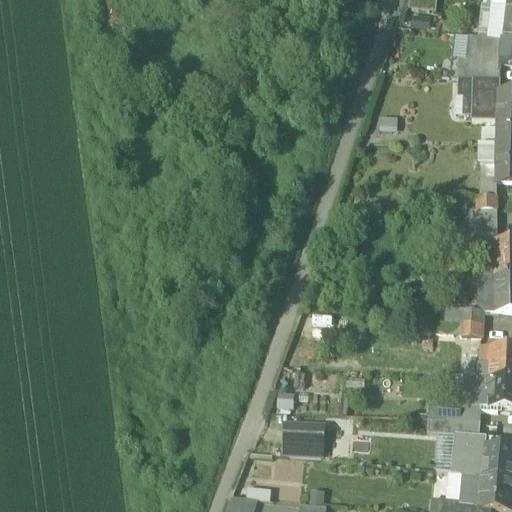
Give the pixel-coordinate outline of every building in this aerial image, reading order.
[(412,0),(412,13),(436,15),(437,1),(424,0),(412,0)] [(508,0),(491,0),(491,8),(507,10),(508,0)] [(477,40),(478,40),(503,44),(507,10),(491,8),(481,7),(477,40)] [(511,10),(507,10),(503,44),(511,45),(511,10)] [(511,69),(511,45),(503,44),(478,40),(475,66),(501,69),(501,68),(511,69)] [(475,66),(473,81),(499,82),(501,69),(475,66)] [(499,94),(499,82),(473,81),(473,93),(498,94),(499,94)] [(471,122),(497,123),(497,113),(498,94),(473,93),(471,122)] [(498,94),(497,113),(511,113),(511,94),(499,94),(498,94)] [(497,123),(496,149),(511,149),(511,113),(497,113),(497,123)] [(511,185),(511,149),(496,149),(495,185),(511,185)] [(476,199),(476,214),(497,214),(499,214),(498,199),(476,199)] [(497,236),(497,214),(476,214),(469,214),(469,237),(497,236)] [(511,242),(495,243),(495,279),(511,278),(511,242)] [(511,314),(511,278),(495,279),(496,315),(511,314)] [(461,312),(460,326),(483,328),(484,314),(461,312)] [(434,337),(459,338),(460,326),(435,325),(434,337)] [(483,328),(460,326),(459,338),(459,340),(482,341),(483,328)] [(511,351),(481,350),(479,380),(511,381),(511,351)] [(449,404),(463,405),(464,379),(450,378),(449,404)] [(479,380),(464,379),(463,405),(463,409),(478,410),(479,380)] [(511,381),(479,380),(478,410),(480,410),(480,414),(497,415),(497,411),(511,411),(511,381)] [(429,403),(428,423),(480,425),(480,414),(480,410),(478,410),(463,409),(463,405),(449,404),(429,403)] [(458,439),(458,437),(479,440),(480,425),(428,423),(427,436),(458,439)] [(285,459),(321,461),(322,430),(286,428),(285,447),(285,459)] [(479,440),(458,437),(458,439),(454,477),(481,480),(484,450),(497,451),(498,442),(479,440)] [(484,450),(481,480),(511,483),(511,452),(497,451),(484,450)] [(511,511),(511,483),(481,480),(454,477),(448,477),(446,504),(462,506),(462,508),(469,508),(469,509),(481,511),(511,511)] [(256,504),(269,506),(271,494),(247,492),(246,503),(256,504)] [(231,502),(228,511),(231,511),(253,511),(256,504),(246,503),(231,502)] [(430,511),(481,511),(469,509),(469,508),(462,508),(462,506),(446,504),(432,503),(430,511)]
